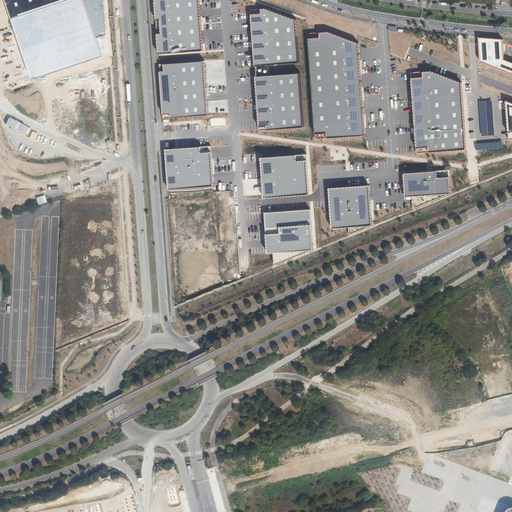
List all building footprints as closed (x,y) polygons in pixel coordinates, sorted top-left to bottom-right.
[(6,0),(33,80),(103,56),(97,37),(107,34),(104,0),(6,0)] [(155,0),(159,54),(206,49),(200,0),(155,0)] [(300,63),(297,20),(266,8),(251,9),(255,66),(300,63)] [(359,44),(329,32),(309,34),(316,139),(366,136),(359,44)] [(503,39),(479,37),(481,61),(511,73),(511,62),(504,59),(503,39)] [(205,61),(160,64),(164,119),(209,115),(205,61)] [(462,83),(432,71),(411,72),(417,153),(467,150),(462,83)] [(301,72),(255,76),(260,130),(305,127),(301,72)] [(492,100),(479,101),(482,136),(494,135),(492,100)] [(502,141),(475,143),(475,150),(503,148),(502,141)] [(211,147),(165,149),(169,190),(213,187),(211,147)] [(307,154),(261,157),(265,197),(309,194),(307,154)] [(449,170),(404,174),(406,197),(412,197),(413,209),(451,193),(449,170)] [(370,185),(329,188),(333,229),(349,227),(350,234),(373,225),(370,185)] [(310,210),(265,212),(268,253),(313,250),(310,210)]
